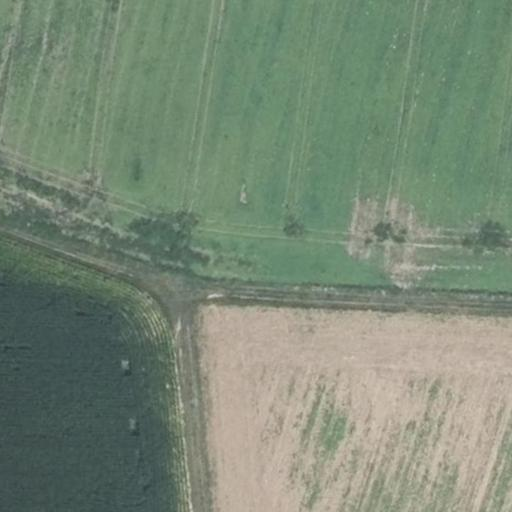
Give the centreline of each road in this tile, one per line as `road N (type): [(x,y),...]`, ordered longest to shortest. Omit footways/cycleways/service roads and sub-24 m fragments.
road 1 (track): [(511,308),(179,291),(201,511)]
road 2 (track): [(179,291),(139,284),(0,231)]
